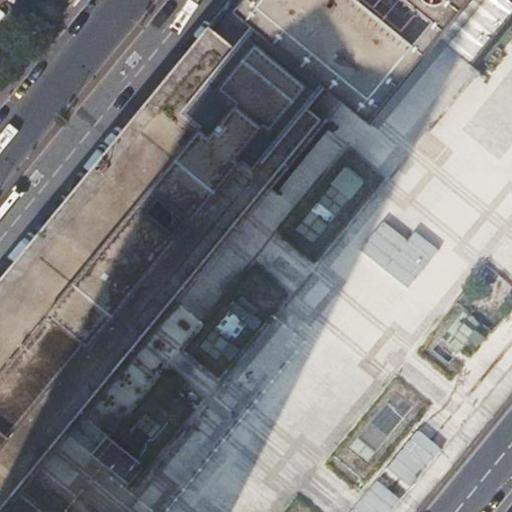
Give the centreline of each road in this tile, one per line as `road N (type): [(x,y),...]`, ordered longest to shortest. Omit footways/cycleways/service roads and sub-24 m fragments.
road 1 (unknown): [(410,475),(253,353),(224,292),(228,263),(246,239),(273,233),(297,240),(453,422)]
road 2 (secondary): [(0,243),(201,0)]
road 3 (secondary): [(123,0),(0,152)]
